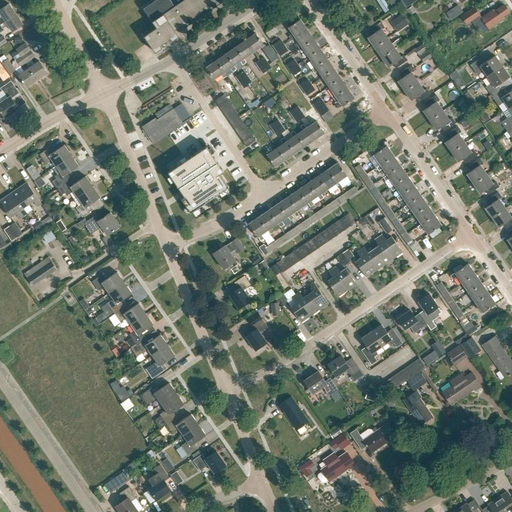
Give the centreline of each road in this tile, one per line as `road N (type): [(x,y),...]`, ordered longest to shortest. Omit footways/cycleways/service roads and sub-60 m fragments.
road 1 (residential): [(225,389),(306,347),(469,233)]
road 2 (unclassified): [(168,246),(102,92)]
road 3 (residential): [(265,196),(173,61)]
road 4 (residential): [(90,511),(0,380)]
road 5 (unclassified): [(225,389),(168,246)]
road 6 (residential): [(469,233),(384,111)]
road 7 (residential): [(265,196),(384,111)]
road 8 (residential): [(384,111),(308,0)]
